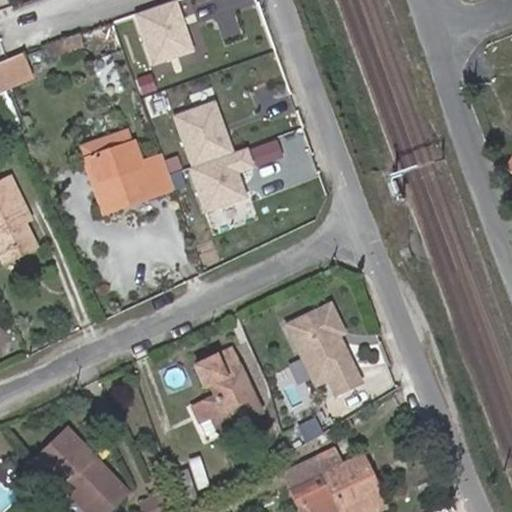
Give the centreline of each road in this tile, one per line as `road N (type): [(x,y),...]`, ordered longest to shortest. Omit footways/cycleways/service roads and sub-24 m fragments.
road 1 (residential): [(0,399),(361,228)]
road 2 (residential): [(469,511),(361,228)]
road 3 (residential): [(361,228),(279,0)]
road 4 (residential): [(511,242),(448,70),(447,31)]
